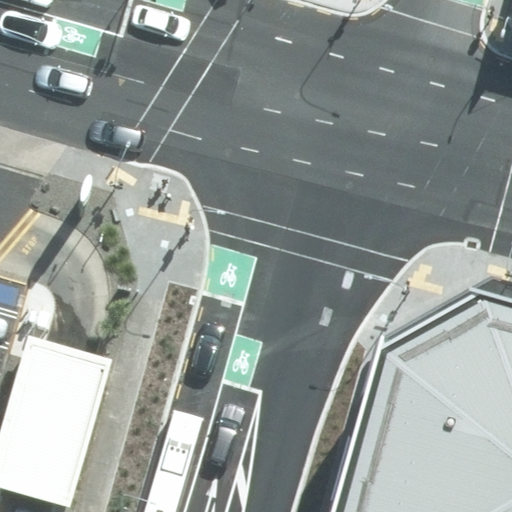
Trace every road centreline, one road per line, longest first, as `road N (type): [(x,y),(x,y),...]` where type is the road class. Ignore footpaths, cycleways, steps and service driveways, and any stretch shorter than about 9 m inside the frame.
road 1 (primary): [(220,511),(298,229),(372,116)]
road 2 (primary): [(0,11),(372,116)]
road 3 (secondary): [(372,116),(511,156)]
road 4 (residential): [(453,0),(372,116)]
